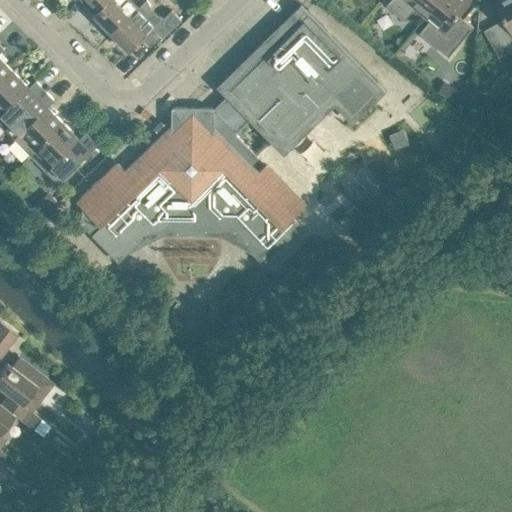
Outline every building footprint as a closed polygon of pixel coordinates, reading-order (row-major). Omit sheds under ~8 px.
[(138,8),(130,0),(91,0),(87,5),(113,32),(138,8)] [(172,9),(165,17),(162,15),(160,14),(158,14),(150,6),(150,4),(149,2),(147,0),(145,0),(138,8),(113,32),(131,50),(154,28),(163,37),(182,19),(172,9)] [(438,0),(392,0),(388,6),(404,20),(414,8),(425,17),(438,0)] [(470,0),(438,0),(425,17),(430,20),(419,33),(449,57),(474,27),(458,15),(470,0)] [(511,0),(495,0),(505,18),(484,30),(499,57),(511,49),(511,0)] [(304,11),(304,10),(226,86),(231,92),(225,98),(214,108),(237,133),(248,122),(255,115),(284,145),(322,110),(324,112),(331,106),(328,103),(341,91),(359,109),(381,88),(380,88),(382,86),(306,9),(304,11)] [(0,84),(14,71),(0,56),(0,53),(5,48),(0,42),(0,84)] [(11,124),(46,90),(36,80),(30,87),(14,71),(0,84),(0,117),(2,115),(11,124)] [(456,88),(450,96),(457,103),(458,101),(465,106),(470,100),(464,96),(465,95),(456,88)] [(55,100),(46,90),(11,124),(19,133),(14,138),(31,155),(64,122),(49,106),(55,100)] [(237,133),(214,108),(212,107),(174,106),(172,108),(172,138),(164,145),(158,139),(126,170),(119,162),(78,202),(83,208),(81,222),(116,259),(147,229),(237,230),(267,261),(302,226),(294,217),(307,205),(267,164),(258,172),(251,165),(260,157),(237,133)] [(58,183),(99,144),(87,132),(80,138),(64,122),(31,155),(58,183)] [(0,351),(13,335),(15,332),(4,324),(0,329),(0,351)] [(18,356),(11,365),(6,362),(0,370),(0,387),(8,393),(0,404),(14,414),(43,436),(51,426),(31,411),(53,382),(18,356)] [(0,433),(0,432),(14,414),(0,404),(0,403),(0,445),(6,438),(0,433)]
